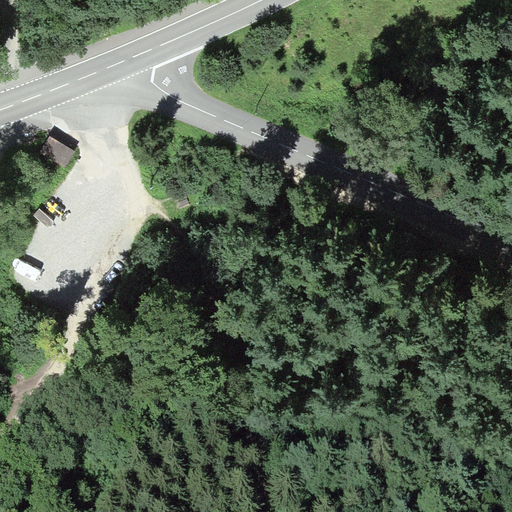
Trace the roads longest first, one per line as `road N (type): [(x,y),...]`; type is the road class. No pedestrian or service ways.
road 1 (tertiary): [(124,61),(170,99),(511,237)]
road 2 (track): [(120,191),(54,370),(0,446)]
road 3 (secondary): [(124,61),(257,0)]
road 4 (track): [(120,191),(92,119),(61,85)]
